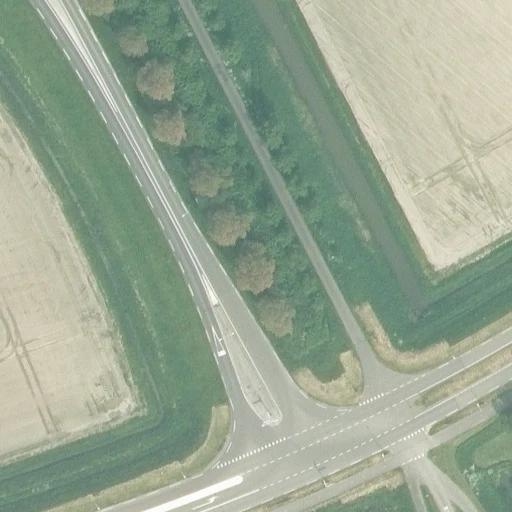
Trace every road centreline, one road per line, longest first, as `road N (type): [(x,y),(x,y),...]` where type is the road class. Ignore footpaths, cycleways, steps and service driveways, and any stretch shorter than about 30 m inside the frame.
road 1 (unclassified): [(386,400),(180,0)]
road 2 (secondary): [(305,438),(225,294),(195,263)]
road 3 (secondary): [(195,263),(202,305),(259,458)]
road 4 (secondary): [(116,113),(195,263)]
road 5 (secondary): [(259,458),(119,511)]
road 6 (tertiary): [(511,333),(386,400)]
road 7 (secondary): [(36,0),(116,113)]
road 8 (tertiary): [(401,432),(511,369)]
road 9 (secondary): [(116,113),(60,0)]
